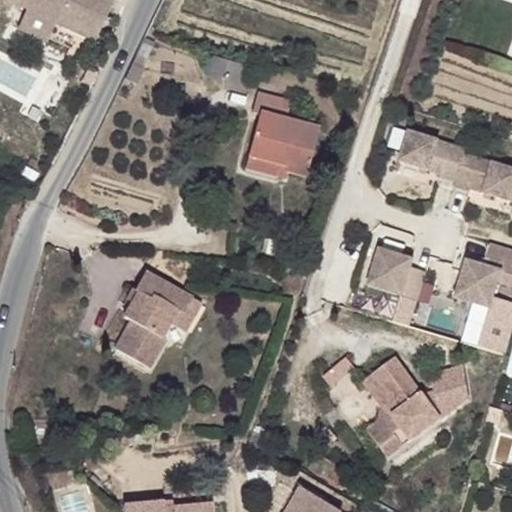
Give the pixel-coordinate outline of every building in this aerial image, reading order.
[(114,0),(8,0),(27,8),(56,23),(95,41),(114,0)] [(56,23),(27,8),(18,27),(47,40),(56,23)] [(146,58),(137,55),(125,79),(136,85),(144,68),(142,67),(146,58)] [(286,120),(291,101),(258,92),(253,113),(259,114),(248,156),(287,166),(286,172),(306,177),(319,129),(286,120)] [(465,150),(407,132),(398,162),(440,175),(440,177),(455,182),(463,154),(465,150)] [(455,182),(453,187),(469,191),(470,189),(511,202),(511,200),(511,169),(463,154),(455,182)] [(287,166),(248,156),(245,168),(286,180),(288,173),(286,172),(287,166)] [(511,250),(490,244),(485,259),(511,267),(511,250)] [(412,261),(378,251),(370,278),(403,288),(400,298),(415,302),(424,274),(410,269),(412,261)] [(500,272),(466,261),(458,289),(492,299),(500,272)] [(192,299),(145,272),(135,290),(138,292),(123,317),(131,321),(115,349),(149,369),(166,339),(163,337),(178,311),(184,314),(192,299)] [(370,278),(367,287),(400,298),(403,288),(370,278)] [(492,299),(458,289),(455,298),(489,308),(492,299)] [(185,333),(201,303),(192,299),(184,314),(178,311),(170,324),(185,333)] [(346,357),(331,371),(339,380),(354,367),(346,357)] [(422,394),(395,358),(373,374),(394,403),(391,420),(390,424),(372,437),(388,458),(441,419),(422,394)] [(469,398),(464,366),(430,376),(434,391),(438,406),(445,416),(469,398)] [(339,380),(331,371),(323,377),(331,386),(339,380)] [(394,403),(373,374),(363,382),(391,420),(394,403)] [(438,406),(434,391),(422,394),(441,419),(445,416),(438,406)] [(272,430),(262,428),(261,438),(270,439),(272,430)] [(337,511),(302,490),(287,511),(337,511)] [(173,507),(164,508),(164,501),(124,505),(124,511),(213,511),(213,503),(173,507)]
